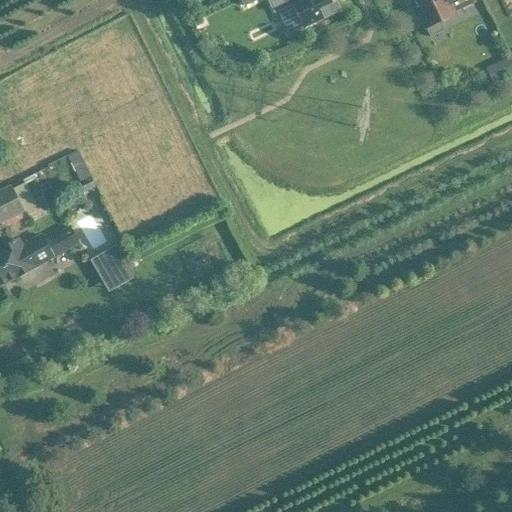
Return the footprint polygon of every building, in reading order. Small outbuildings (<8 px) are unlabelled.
[(268,0),(274,12),(292,3),(303,27),(340,10),(334,0),(268,0)] [(410,0),(410,3),(413,11),(418,13),(426,29),(456,14),(454,11),(474,2),(473,0),(410,0)] [(91,178),(79,153),(69,158),(81,183),(91,178)] [(11,187),(0,192),(0,224),(5,222),(24,212),(23,211),(12,188),(11,187)] [(54,213),(47,200),(24,213),(31,225),(54,213)] [(0,286),(15,279),(79,243),(70,228),(45,242),(42,236),(22,247),(18,240),(15,242),(13,240),(11,241),(12,243),(0,250),(0,286)] [(113,247),(103,253),(113,270),(126,263),(116,245),(113,247)]
